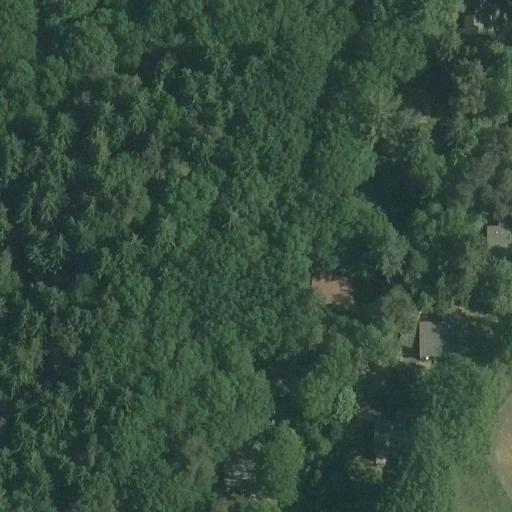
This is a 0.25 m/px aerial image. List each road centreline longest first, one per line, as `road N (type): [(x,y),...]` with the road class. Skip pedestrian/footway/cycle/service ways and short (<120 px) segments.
road 1 (track): [(156,511),(383,0)]
road 2 (track): [(0,42),(196,0)]
